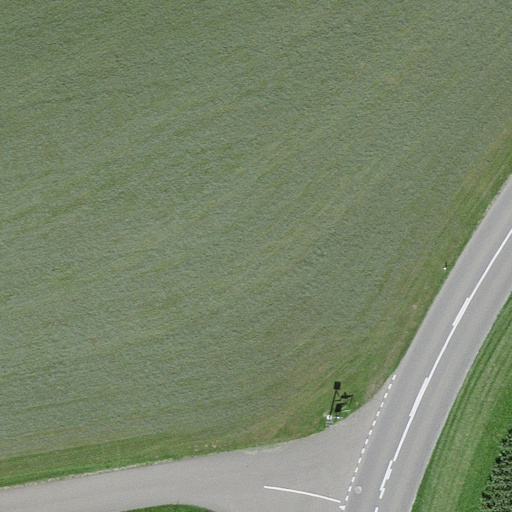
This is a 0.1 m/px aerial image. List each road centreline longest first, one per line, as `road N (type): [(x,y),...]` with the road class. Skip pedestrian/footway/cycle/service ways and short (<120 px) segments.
road 1 (unclassified): [(39,511),(167,491),(264,489),(371,511)]
road 2 (tertiary): [(378,511),(432,375),(511,239)]
